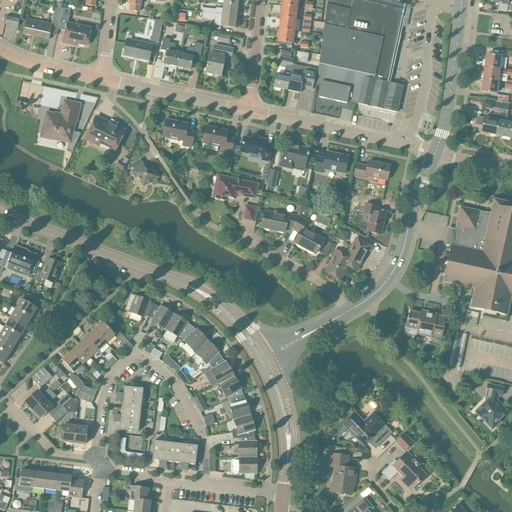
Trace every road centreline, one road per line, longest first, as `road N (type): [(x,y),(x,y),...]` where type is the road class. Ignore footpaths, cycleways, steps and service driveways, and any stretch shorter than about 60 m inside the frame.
road 1 (tertiary): [(262,358),(199,293),(0,211)]
road 2 (residential): [(205,485),(203,434),(168,375),(139,353),(107,378),(97,464)]
road 3 (residential): [(344,313),(379,289),(397,263),(434,153)]
road 4 (residential): [(409,147),(244,111)]
road 5 (residential): [(434,153),(460,6)]
road 6 (residential): [(430,3),(423,98),(409,147)]
road 7 (tertiary): [(282,495),(287,436),(262,358)]
road 8 (residential): [(344,313),(336,297),(244,238)]
